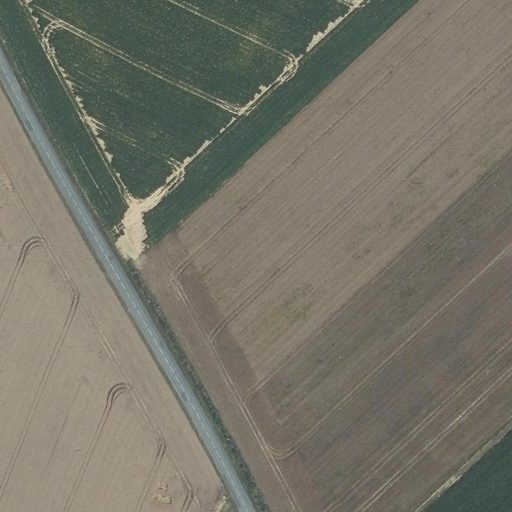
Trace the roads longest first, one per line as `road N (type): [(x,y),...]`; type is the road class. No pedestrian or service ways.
road 1 (tertiary): [(0,64),(247,511)]
road 2 (track): [(511,423),(417,511)]
